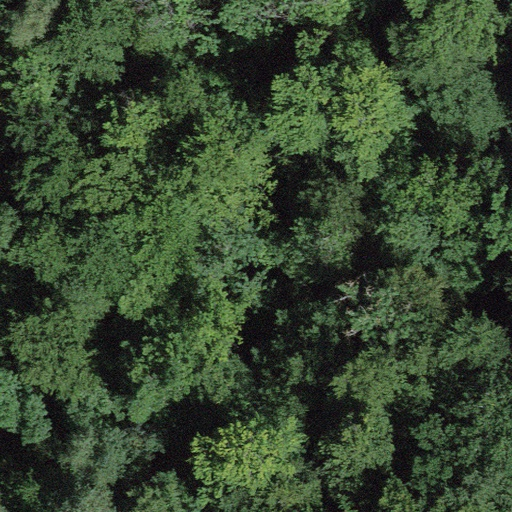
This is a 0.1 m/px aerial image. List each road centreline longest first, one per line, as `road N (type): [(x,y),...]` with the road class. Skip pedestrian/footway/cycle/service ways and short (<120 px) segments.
road 1 (track): [(511,104),(130,511)]
road 2 (track): [(0,99),(128,0)]
